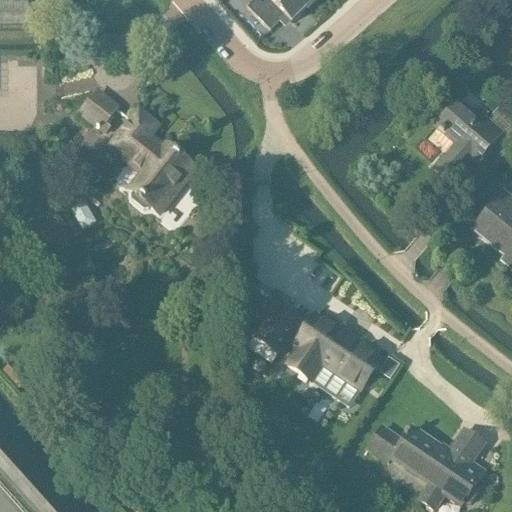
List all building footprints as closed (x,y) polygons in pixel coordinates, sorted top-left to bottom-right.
[(0,0),(0,26),(27,26),(26,0),(0,0)] [(291,26),(316,0),(268,0),(262,7),(256,1),(246,10),(270,34),(285,20),(291,26)] [(103,125),(115,110),(96,95),(80,116),(104,135),(109,130),(103,125)] [(476,152),(485,141),(493,148),(501,138),(479,119),(477,121),(456,103),(434,129),(455,147),(436,170),(453,183),(478,154),(476,152)] [(194,172),(165,149),(162,152),(147,140),(156,130),(137,115),(109,150),(142,176),(129,193),(132,195),(130,197),(131,202),(143,212),(148,211),(149,209),(159,216),(194,172)] [(511,201),(503,195),(472,234),(505,261),(501,265),(511,274),(511,201)] [(251,340),(278,358),(300,324),(274,307),(251,340)] [(321,367),(359,393),(379,363),(353,346),(355,342),(342,333),(340,337),(314,319),(293,350),(296,352),(286,368),(309,384),(321,367)] [(369,448),(366,452),(387,466),(390,462),(428,488),(417,503),(430,511),(433,511),(443,498),(448,501),(459,509),(462,505),(465,508),(470,507),(477,496),(476,491),(473,489),(482,475),(469,467),(483,447),(463,433),(447,456),(410,431),(406,439),(385,425),(380,431),(369,448)]
